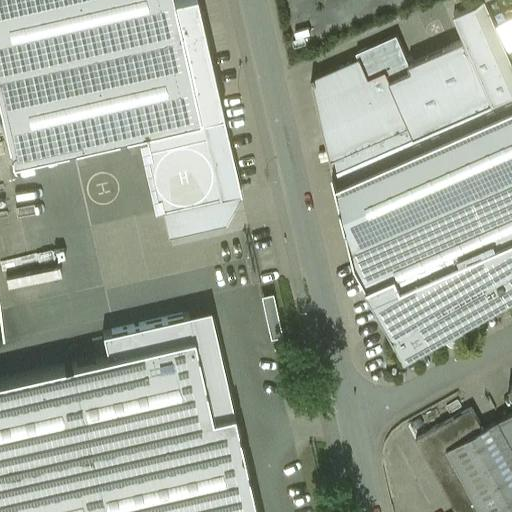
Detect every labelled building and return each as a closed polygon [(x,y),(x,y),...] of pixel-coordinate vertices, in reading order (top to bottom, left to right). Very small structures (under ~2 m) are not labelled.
[(0,0),(0,110),(11,161),(146,131),(203,118),(202,116),(223,111),(198,0),(0,0)] [(477,0),(453,11),(465,39),(492,101),(511,92),(511,56),(487,0),(477,0)] [(397,34),(357,51),(359,57),(368,77),(386,69),(408,60),(397,34)] [(398,142),(492,101),(465,39),(409,63),(411,70),(390,79),(409,123),(393,131),(398,142)] [(359,57),(313,76),(334,169),(398,142),(393,131),(409,123),(390,79),(386,69),(368,77),(359,57)] [(511,92),(492,101),(398,142),(335,170),(357,262),(396,331),(394,332),(407,353),(448,330),(450,334),(453,337),(458,338),(463,337),(466,333),(467,329),(466,325),(464,321),(511,294),(511,92)] [(223,111),(202,116),(203,118),(146,131),(163,209),(241,191),(223,111)] [(272,293),(261,296),(272,333),(283,329),(272,293)] [(188,313),(102,332),(107,353),(193,334),(188,313)] [(107,353),(0,377),(0,511),(256,511),(233,411),(211,415),(193,334),(107,353)] [(511,384),(510,386),(511,390),(511,411),(500,418),(511,438),(511,384)] [(511,511),(511,438),(500,418),(484,427),(473,407),(417,438),(458,511),(511,511)]
